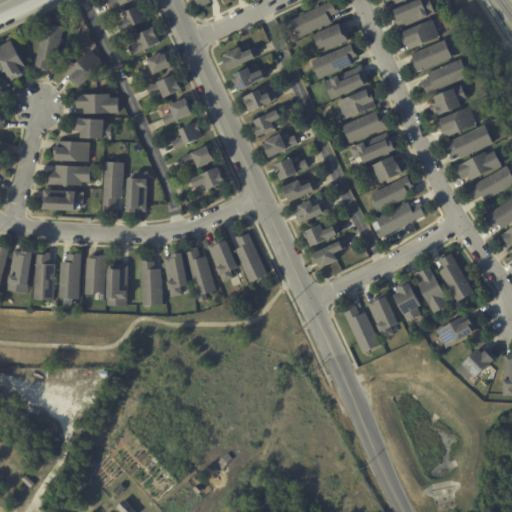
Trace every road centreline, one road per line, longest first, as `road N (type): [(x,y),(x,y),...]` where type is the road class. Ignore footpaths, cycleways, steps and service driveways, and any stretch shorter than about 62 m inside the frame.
road 1 (tertiary): [(405,511),(169,0)]
road 2 (residential): [(189,44),(282,0),(406,104),(460,227),(511,301)]
road 3 (track): [(0,344),(93,351),(150,321),(246,326),(297,282)]
road 4 (residential): [(0,220),(134,237),(178,231),(260,201)]
road 5 (residential): [(460,227),(307,305)]
road 6 (residential): [(42,105),(13,225)]
